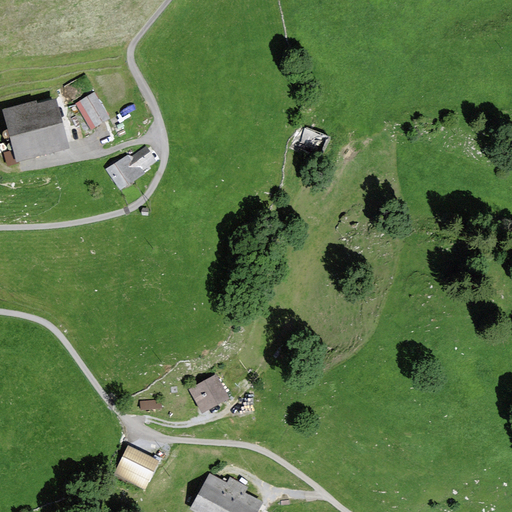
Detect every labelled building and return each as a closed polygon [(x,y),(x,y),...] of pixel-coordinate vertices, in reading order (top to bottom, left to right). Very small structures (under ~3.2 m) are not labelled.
[(82,102),(96,125),(108,118),(94,95),(82,102)] [(43,149),(65,143),(55,107),(38,111),(35,103),(5,111),(18,160),(44,153),(43,149)] [(307,128),(297,148),(320,159),(330,138),(307,128)] [(143,174),(141,171),(156,162),(147,148),(124,162),(123,160),(107,170),(114,180),(115,179),(121,188),(143,174)] [(294,353),(310,365),(317,355),(300,344),(294,353)] [(201,399),(207,409),(227,398),(216,378),(192,391),(198,401),(201,399)] [(203,412),(207,409),(201,399),(198,401),(197,402),(203,412)] [(141,403),(142,411),(162,408),(161,400),(141,403)] [(116,474),(144,488),(157,463),(129,449),(116,474)] [(243,494),(247,488),(231,479),(227,485),(211,476),(193,509),(198,511),(256,511),(261,503),(243,494)]
